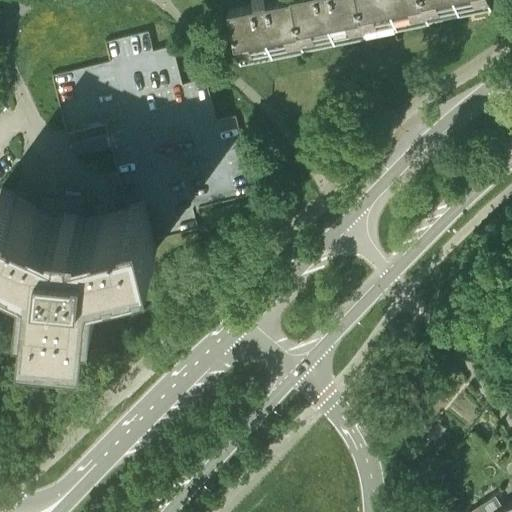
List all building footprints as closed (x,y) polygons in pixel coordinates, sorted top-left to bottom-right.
[(231,0),(228,1),(241,65),(305,52),(304,50),(367,37),(366,35),(429,23),(429,21),(492,9),(490,0),(231,0)] [(16,192),(1,185),(0,187),(0,238),(35,256),(28,321),(31,321),(31,318),(90,324),(89,327),(92,328),(98,262),(156,247),(154,239),(200,228),(195,209),(257,193),(237,114),(219,118),(208,76),(184,82),(175,44),(156,48),(151,28),(105,40),(110,59),(52,73),(67,133),(105,123),(109,139),(126,205),(130,204),(131,208),(77,221),(78,212),(65,211),(64,219),(15,194),(16,192)] [(415,448),(424,443),(414,427),(405,432),(415,448)] [(418,459),(430,482),(438,469),(430,454),(418,459)] [(450,476),(438,469),(430,482),(442,489),(450,476)] [(511,511),(511,499),(504,505),(496,493),(465,511),(511,511)]
